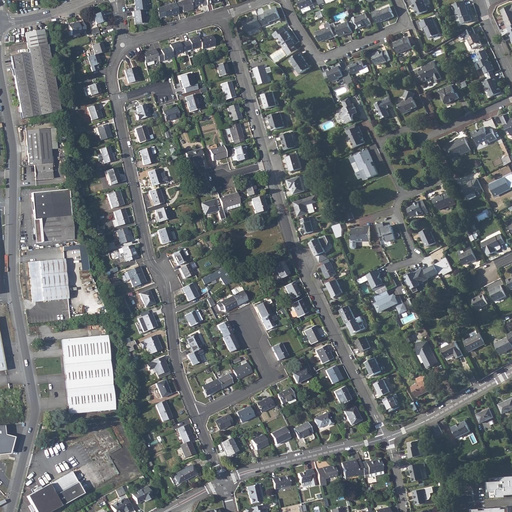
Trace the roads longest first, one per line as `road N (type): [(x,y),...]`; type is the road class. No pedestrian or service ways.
road 1 (residential): [(10,511),(35,405),(12,268),(14,149),(0,70)]
road 2 (residential): [(194,415),(115,99)]
road 3 (residential): [(387,438),(292,246),(266,164)]
road 4 (residential): [(284,0),(320,60),(399,29),(396,0)]
road 5 (residential): [(387,438),(222,481)]
road 6 (residential): [(266,164),(225,15)]
road 7 (residential): [(511,372),(387,438)]
road 8 (residential): [(194,415),(267,376),(245,327)]
